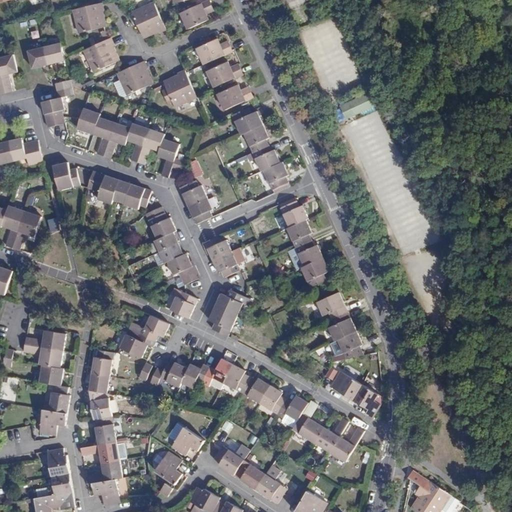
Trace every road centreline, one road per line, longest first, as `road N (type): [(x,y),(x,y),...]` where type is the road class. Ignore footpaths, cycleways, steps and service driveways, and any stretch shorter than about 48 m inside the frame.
road 1 (residential): [(321,178),(389,339),(392,436)]
road 2 (residential): [(188,239),(163,191),(49,148),(34,101),(0,104)]
road 3 (residential): [(196,328),(392,436)]
road 4 (residential): [(279,511),(209,468),(172,500),(112,511)]
road 5 (residential): [(247,13),(321,178)]
road 6 (residential): [(321,178),(188,239)]
road 7 (residential): [(247,13),(158,54),(125,28)]
